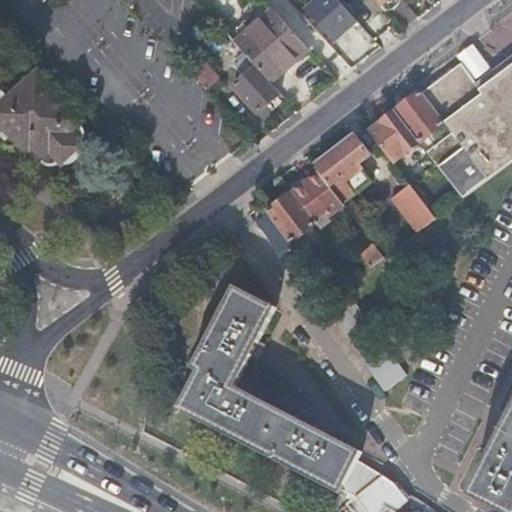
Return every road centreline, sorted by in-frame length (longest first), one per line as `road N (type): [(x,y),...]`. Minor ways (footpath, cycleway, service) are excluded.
road 1 (residential): [(479,0),(108,284)]
road 2 (primary): [(171,511),(0,422)]
